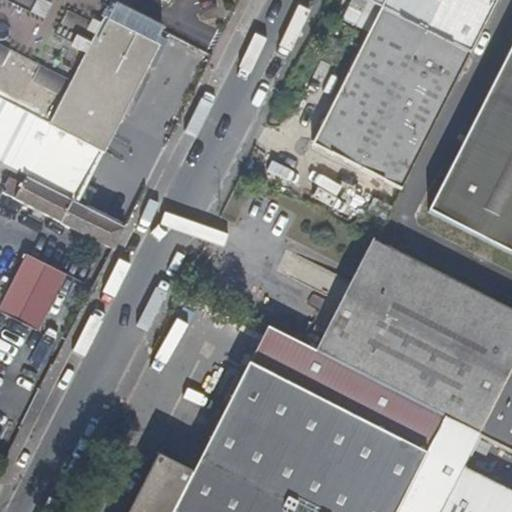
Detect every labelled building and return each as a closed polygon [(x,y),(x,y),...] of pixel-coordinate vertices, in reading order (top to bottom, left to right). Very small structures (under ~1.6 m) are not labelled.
[(153,48),(161,31),(99,0),(0,0),(0,105),(102,158),(158,50),(153,48)] [(353,0),(347,13),(359,19),(368,1),(365,0),(353,0)] [(365,0),(368,1),(383,9),(472,54),(499,0),(365,0)] [(313,145),(402,191),(472,54),(383,9),(313,145)] [(511,39),(426,209),(511,252),(511,39)] [(46,158),(42,168),(57,175),(61,166),(46,158)] [(118,232),(24,182),(15,199),(109,249),(118,232)] [(366,222),(382,229),(392,209),(376,201),(366,222)] [(345,210),(338,223),(352,230),(359,217),(345,210)] [(355,276),(315,354),(479,434),(511,369),(511,311),(376,242),(373,241),(371,245),(355,276)] [(25,255),(0,304),(0,313),(35,331),(64,275),(25,255)] [(157,452),(125,511),(394,511),(424,453),(246,366),(193,471),(157,452)] [(511,369),(479,434),(480,437),(511,453),(511,369)] [(511,511),(511,495),(462,469),(440,511),(511,511)]
